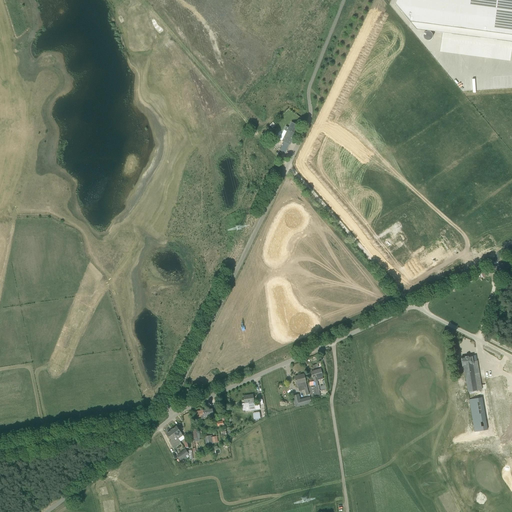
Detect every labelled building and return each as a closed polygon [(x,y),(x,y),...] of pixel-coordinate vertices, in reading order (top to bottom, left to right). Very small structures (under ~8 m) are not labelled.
[(511,0),(396,0),(395,4),(410,22),(511,35),(511,0)] [(362,66),(316,162),(414,278),(511,234),(511,227),(371,61),(364,68),(362,66)] [(299,126),(292,123),(289,128),(286,126),(279,139),(284,142),(289,144),(290,144),(299,126)] [(474,432),(488,429),(482,398),(481,398),(480,390),(482,390),(477,361),(476,355),(461,358),(463,367),(474,432)] [(511,374),(511,363),(506,361),(502,370),(511,374)] [(314,381),(308,383),(311,398),(316,397),(315,393),(316,392),(319,392),(317,381),(323,379),(320,369),(311,371),(313,379),(313,378),(314,381)] [(304,374),(295,377),(296,382),(299,392),(305,390),(306,396),(309,395),(304,374)] [(492,427),(511,424),(511,423),(506,376),(485,378),(492,427)] [(299,394),(293,396),(296,407),(312,403),(310,396),(300,399),(299,394)] [(246,410),(255,409),(254,404),(253,395),(244,396),(246,410)] [(214,415),(212,408),(203,409),(203,411),(195,412),(196,417),(201,416),(201,419),(204,418),(205,420),(211,419),(210,416),(214,415)] [(183,429),(179,424),(172,430),(178,439),(183,435),(180,431),(183,429)] [(167,434),(173,442),(178,439),(172,430),(167,434)] [(483,449),(483,434),(468,433),(467,449),(483,449)] [(212,435),(205,436),(206,444),(213,443),(212,437),(212,435)] [(180,453),(184,458),(184,457),(185,460),(189,457),(188,454),(189,454),(186,449),(180,453)]
